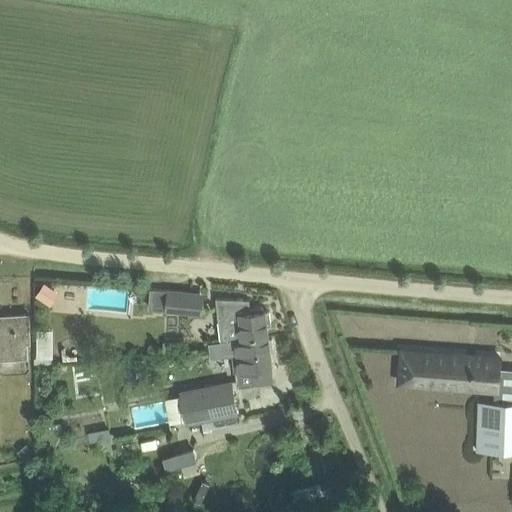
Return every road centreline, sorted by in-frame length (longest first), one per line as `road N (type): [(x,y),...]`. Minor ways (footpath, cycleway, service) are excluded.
road 1 (unclassified): [(511,297),(73,256),(0,237)]
road 2 (track): [(298,279),(299,305),(378,511)]
